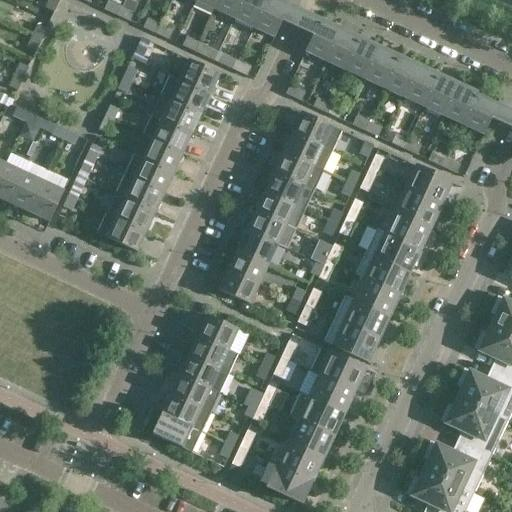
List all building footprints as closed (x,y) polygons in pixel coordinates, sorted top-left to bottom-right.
[(49,0),(46,9),(54,12),(60,0),(58,0),(49,0)] [(215,10),(219,0),(195,0),(195,1),(215,10)] [(234,19),(243,0),(219,0),(215,10),(234,19)] [(254,28),(267,0),(243,0),(234,19),(254,28)] [(271,0),(267,0),(254,28),(274,38),(282,22),(300,31),(307,16),(271,0)] [(117,16),(121,7),(108,1),(104,10),(117,16)] [(133,13),(121,7),(117,16),(129,22),(133,13)] [(326,62),(340,32),(307,16),(300,31),(312,37),(305,52),(326,62)] [(156,34),(160,25),(147,19),(143,28),(156,34)] [(38,25),(33,36),(41,40),(46,29),(38,25)] [(173,31),(160,25),(156,34),(169,40),(173,31)] [(345,71),(359,41),(340,32),(326,62),(345,71)] [(36,52),(41,40),(33,36),(27,48),(36,52)] [(195,52),(199,44),(186,38),(182,47),(195,52)] [(144,55),(150,43),(142,39),(136,51),(144,55)] [(365,80),(379,50),(359,41),(345,71),(365,80)] [(212,50),(199,44),(195,52),(208,58),(212,50)] [(384,89),(398,59),(379,50),(365,80),(384,89)] [(234,71),(238,62),(223,55),(219,64),(234,71)] [(404,99),(418,68),(398,59),(384,89),(404,99)] [(219,75),(189,61),(179,81),(210,95),(219,75)] [(251,68),(238,62),(234,71),(247,77),(251,68)] [(20,64),(15,76),(23,80),(28,68),(20,64)] [(128,67),(123,78),(131,82),(137,71),(128,67)] [(424,108),(438,77),(418,68),(404,99),(424,108)] [(18,91),(23,80),(15,76),(9,87),(18,91)] [(201,115),(210,95),(179,81),(170,77),(161,96),(201,115)] [(443,117),(458,86),(438,77),(424,108),(443,117)] [(126,94),(131,82),(123,78),(118,90),(126,94)] [(285,95),(301,102),(305,93),(290,86),(285,95)] [(463,126),(477,96),(458,86),(443,117),(463,126)] [(192,134),(201,115),(161,96),(152,116),(192,134)] [(511,111),(477,96),(463,126),(483,136),(491,120),(511,129),(511,111)] [(326,113),(330,104),(317,98),(313,107),(326,113)] [(343,110),(330,104),(326,113),(338,119),(343,110)] [(110,106),(105,118),(113,122),(119,110),(110,106)] [(24,122),(28,113),(16,108),(12,116),(24,122)] [(39,119),(28,113),(24,122),(36,127),(39,119)] [(302,113),(292,133),(332,152),(342,132),(302,113)] [(372,115),(369,123),(377,126),(380,119),(372,115)] [(183,154),(192,134),(152,116),(143,135),(152,140),(183,154)] [(365,131),(369,123),(356,117),(352,126),(365,131)] [(108,133),(113,122),(105,118),(99,129),(108,133)] [(377,126),(369,123),(365,131),(378,137),(382,129),(377,126)] [(63,140),(67,131),(55,126),(52,134),(63,140)] [(79,137),(67,131),(63,140),(75,145),(79,137)] [(323,171),(332,152),(292,133),(283,153),(323,171)] [(404,150),(408,141),(396,135),(392,144),(404,150)] [(173,173),(183,154),(152,140),(143,159),(173,173)] [(421,147),(408,141),(404,150),(417,156),(421,147)] [(32,142),(26,156),(30,158),(37,145),(32,142)] [(359,154),(368,158),(373,146),(365,142),(359,154)] [(92,145),(87,157),(95,161),(100,149),(92,145)] [(443,168),(447,159),(432,152),(428,161),(443,168)] [(323,171),(283,153),(274,172),(314,191),(323,171)] [(173,173),(143,159),(134,155),(124,174),(164,193),(173,173)] [(375,155),(368,172),(376,176),(383,159),(375,155)] [(89,172),(95,161),(87,157),(81,168),(89,172)] [(460,165),(447,159),(443,168),(456,174),(460,165)] [(0,199),(10,204),(24,173),(4,164),(0,173),(0,199)] [(416,166),(406,189),(440,206),(448,189),(444,187),(446,182),(450,185),(451,183),(433,174),(416,166)] [(354,186),(360,175),(352,171),(346,182),(354,186)] [(305,211),(314,191),(274,172),(265,192),(305,211)] [(368,193),(376,176),(368,172),(360,189),(368,193)] [(29,213),(43,182),(24,173),(10,204),(29,213)] [(155,213),(164,193),(124,174),(115,194),(155,213)] [(64,192),(63,191),(43,182),(29,213),(49,222),(64,192)] [(349,198),(354,186),(346,182),(341,194),(349,198)] [(74,184),(68,196),(77,200),(82,188),(74,184)] [(433,222),(440,206),(406,189),(395,211),(430,228),(430,227),(426,225),(428,220),(433,222)] [(305,211),(265,192),(256,212),(296,229),(305,211)] [(146,232),(155,213),(115,194),(106,214),(146,232)] [(71,212),(77,200),(68,196),(63,208),(71,212)] [(355,200),(347,217),(355,221),(363,204),(355,200)] [(333,210),(328,221),(336,225),(342,214),(333,210)] [(429,229),(430,228),(395,211),(385,234),(420,250),(427,234),(423,232),(425,227),(429,229)] [(296,229),(256,212),(247,231),(277,245),(286,250),(296,229)] [(137,252),(146,232),(106,214),(97,234),(137,252)] [(347,237),(355,221),(347,217),(339,234),(347,237)] [(331,237),(336,225),(328,221),(323,233),(331,237)] [(412,266),(420,250),(385,234),(376,230),(366,252),(409,273),(410,271),(405,269),(408,264),(412,266)] [(268,265),(277,245),(247,231),(237,251),(268,265)] [(324,267),(326,261),(329,255),(333,247),(327,244),(323,252),(321,251),(315,263),(324,267)] [(333,247),(329,255),(326,261),(334,265),(342,248),(334,245),(333,247)] [(259,285),(268,265),(237,251),(228,270),(259,285)] [(409,274),(409,273),(366,252),(355,276),(364,280),(364,278),(399,295),(406,279),(402,277),(404,272),(409,274)] [(326,282),(334,265),(326,261),(324,267),(318,278),(326,282)] [(318,278),(324,267),(315,263),(310,274),(318,278)] [(249,305),(259,285),(228,270),(219,291),(249,305)] [(388,318),(399,295),(364,278),(364,280),(354,301),(384,315),(384,316),(388,318)] [(297,288),(292,300),(300,304),(305,292),(297,288)] [(313,289),(306,305),(314,309),(321,293),(313,289)] [(381,321),(384,316),(384,315),(354,301),(345,296),(335,319),(378,339),(385,323),(381,321)] [(511,335),(511,303),(503,300),(503,301),(499,299),(493,313),(496,315),(491,325),(511,335)] [(294,315),(300,304),(292,300),(286,311),(294,315)] [(306,327),(314,309),(306,305),(298,323),(306,327)] [(238,330),(207,316),(198,336),(228,350),(238,330)] [(370,356),(378,339),(335,319),(324,342),(367,362),(368,361),(364,359),(366,354),(370,356)] [(511,335),(491,325),(486,336),(483,334),(476,348),(480,350),(479,351),(502,362),(497,372),(511,379),(511,335)] [(238,355),(228,350),(198,336),(189,356),(229,374),(238,355)] [(289,342),(281,358),(289,361),(297,345),(289,342)] [(364,369),(321,349),(310,371),(319,375),(319,376),(354,392),(361,376),(357,374),(359,369),(364,371),(364,369)] [(266,354),(261,365),(269,369),(275,358),(266,354)] [(229,374),(189,356),(180,375),(219,394),(229,374)] [(281,379),(289,361),(281,358),(273,375),(281,379)] [(264,381),(269,369),(261,365),(256,377),(264,381)] [(508,421),(511,411),(511,379),(497,372),(492,383),(470,372),(469,374),(465,372),(459,385),(463,387),(458,398),(508,421)] [(219,394),(180,375),(170,395),(210,413),(219,394)] [(346,408),(354,392),(319,376),(309,396),(309,398),(343,414),(344,413),(340,411),(342,406),(346,408)] [(268,386),(263,397),(261,402),(269,406),(276,390),(268,386)] [(343,415),(343,414),(309,398),(309,396),(301,392),(290,416),(298,420),(333,436),(341,420),(336,418),(338,413),(343,415)] [(261,402),(263,397),(255,393),(250,404),(258,408),(261,402)] [(210,413),(170,395),(161,414),(201,433),(210,413)] [(508,421),(458,398),(453,409),(449,407),(443,420),(446,422),(446,424),(468,434),(463,445),(491,457),(508,421)] [(261,423),(269,406),(261,402),(258,408),(252,419),(261,423)] [(252,419),(258,408),(250,404),(245,415),(252,419)] [(201,433),(161,414),(152,435),(192,453),(201,433)] [(325,453),(333,436),(298,420),(288,443),(323,459),(323,458),(319,456),(321,451),(325,453)] [(247,431),(240,447),(248,451),(255,435),(247,431)] [(230,432),(225,444),(233,448),(238,436),(230,432)] [(322,460),(323,459),(288,443),(278,465),(312,481),(320,465),(315,463),(318,458),(322,460)] [(227,459),(233,448),(225,444),(219,456),(227,459)] [(473,494),(491,457),(463,445),(459,455),(436,445),(435,446),(431,444),(425,458),(429,460),(424,470),(462,488),(462,489),(473,494)] [(240,468),(248,451),(240,447),(232,465),(240,468)] [(305,497),(312,481),(278,465),(267,488),(301,505),(303,502),(298,500),(301,495),(305,497)] [(453,506),(462,489),(462,488),(424,470),(419,481),(415,479),(409,493),(412,495),(412,496),(435,507),(432,511),(465,511),(453,506)]
